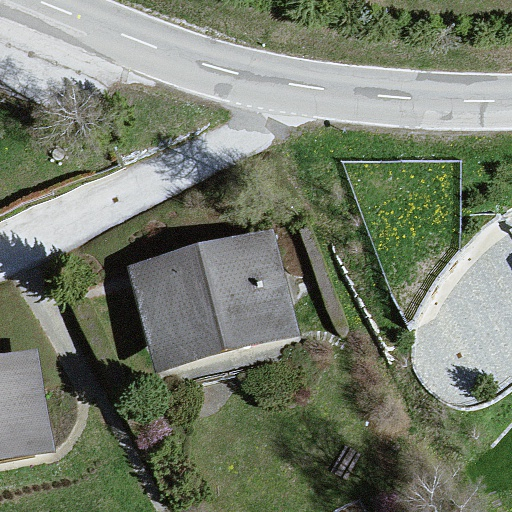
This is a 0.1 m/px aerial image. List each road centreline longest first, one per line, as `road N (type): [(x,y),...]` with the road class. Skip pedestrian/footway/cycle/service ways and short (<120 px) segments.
road 1 (tertiary): [(511,101),(373,114),(20,0)]
road 2 (unknown): [(274,82),(232,140),(176,178),(0,259)]
